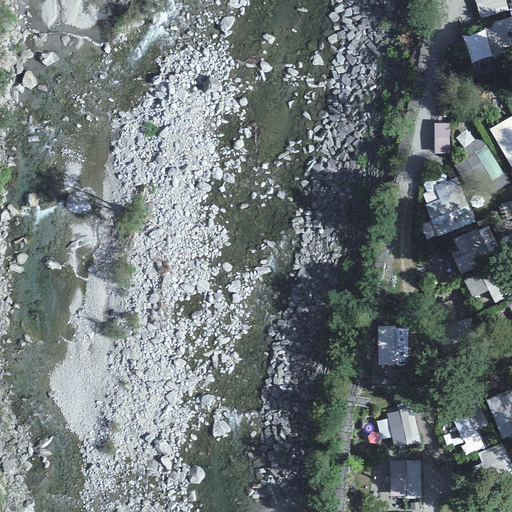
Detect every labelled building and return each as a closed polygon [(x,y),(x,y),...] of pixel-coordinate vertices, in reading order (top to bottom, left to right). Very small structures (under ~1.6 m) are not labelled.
[(481,0),(485,16),(511,9),(511,7),(510,0),(481,0)] [(511,17),(488,25),(497,53),(511,48),(511,17)] [(511,160),(511,117),(494,127),(511,160)] [(474,141),(472,164),(492,166),(493,142),(474,141)] [(439,185),(444,196),(428,204),(443,237),(481,220),(460,176),(439,185)] [(465,276),(503,262),(489,227),(451,241),(465,276)] [(496,269),(484,275),(497,303),(509,298),(496,269)] [(382,335),(393,341),(402,324),(391,318),(382,335)] [(507,438),(511,436),(511,389),(490,398),(507,438)] [(413,411),(392,416),(400,447),(421,442),(413,411)] [(394,497),(427,495),(426,458),(393,459),(394,497)]
